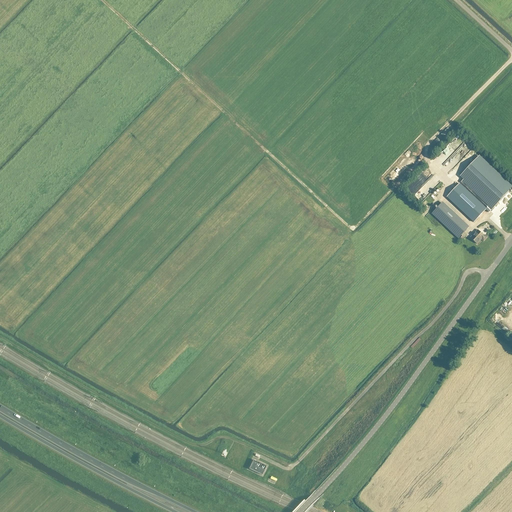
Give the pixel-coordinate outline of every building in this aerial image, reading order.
[(452,171),(472,149),(465,143),(457,136),(434,163),(439,168),(444,163),(452,171)] [(416,141),(412,145),(419,152),(423,147),(416,141)] [(489,212),(494,207),(511,188),(479,157),(461,176),(464,179),(447,197),(473,222),(485,209),(489,212)] [(390,184),(409,165),(403,159),(384,179),(390,184)] [(384,184),(380,188),(385,192),(389,188),(384,184)] [(440,204),(431,214),(458,238),(467,229),(440,204)] [(442,232),(448,237),(451,234),(445,229),(442,232)] [(487,237),(485,235),(484,236),(478,230),(470,238),(477,244),(481,239),(483,241),(487,237)] [(254,460),(250,469),(263,475),(267,466),(254,460)]
